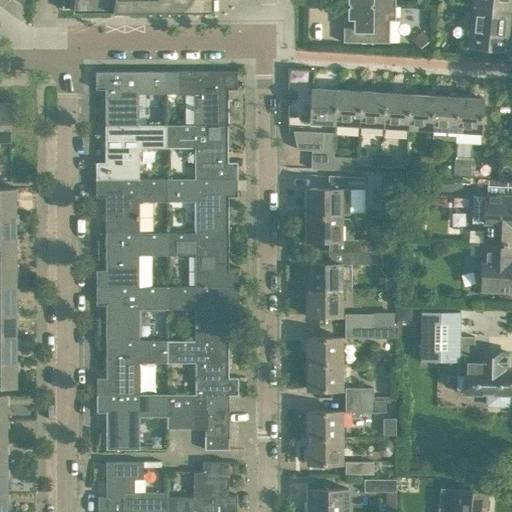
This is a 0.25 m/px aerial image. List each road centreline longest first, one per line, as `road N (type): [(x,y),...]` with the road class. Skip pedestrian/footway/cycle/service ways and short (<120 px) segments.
road 1 (residential): [(63,60),(81,41),(262,40),(264,511)]
road 2 (residential): [(67,511),(63,60)]
